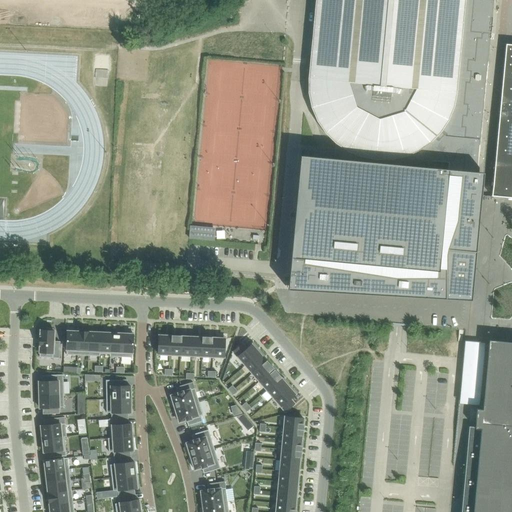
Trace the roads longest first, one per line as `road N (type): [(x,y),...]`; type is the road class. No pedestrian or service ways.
road 1 (residential): [(320,511),(325,391),(246,308),(142,300)]
road 2 (unclassified): [(305,0),(281,278)]
road 3 (residential): [(14,294),(13,417),(25,511)]
road 4 (residential): [(139,387),(155,394),(193,511)]
road 5 (residential): [(142,300),(14,294)]
road 6 (residential): [(139,387),(152,511)]
